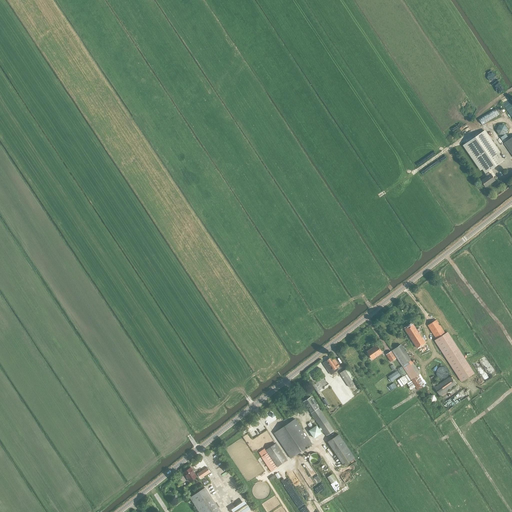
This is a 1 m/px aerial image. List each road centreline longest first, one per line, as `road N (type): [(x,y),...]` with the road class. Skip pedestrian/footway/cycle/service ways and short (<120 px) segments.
road 1 (unclassified): [(119,511),(511,200)]
road 2 (track): [(254,405),(241,388),(93,511)]
road 3 (track): [(394,341),(422,365),(511,511)]
